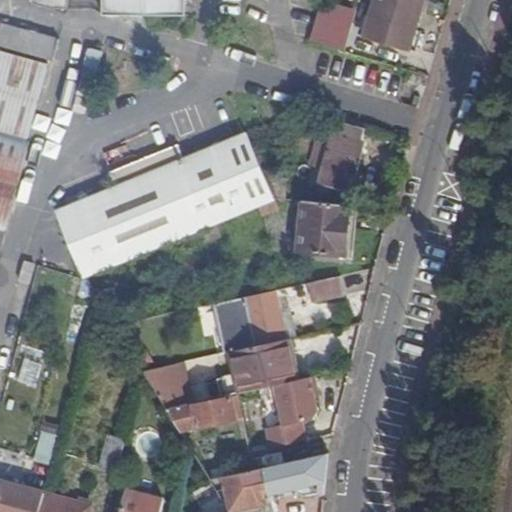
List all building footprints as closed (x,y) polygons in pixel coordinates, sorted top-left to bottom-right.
[(71,13),(71,1),(35,0),(35,6),(46,13),(71,13)] [(106,0),(107,18),(189,20),(189,0),(106,0)] [(412,50),(426,0),(376,0),(366,37),(412,50)] [(348,16),(324,8),(314,43),(345,52),(354,26),(357,19),(348,16)] [(0,48),(54,63),(60,43),(3,27),(0,38),(0,48)] [(0,53),(0,132),(29,141),(50,67),(0,53)] [(362,131),(338,123),(321,186),(350,194),(363,144),(359,143),(362,131)] [(31,143),(0,134),(0,233),(5,235),(31,143)] [(275,201),(250,135),(187,160),(181,145),(114,174),(119,188),(58,213),(84,279),(275,201)] [(352,209),(304,205),(299,253),(347,259),(352,209)] [(347,297),(344,279),(310,286),(314,305),(347,297)] [(260,348),(287,342),(277,294),(215,307),(225,356),(235,353),(260,348)] [(296,383),(287,342),(260,348),(235,353),(240,376),(224,380),(227,400),(238,398),(237,396),(296,383)] [(169,412),(181,409),(175,381),(153,386),(169,412)] [(238,398),(227,400),(181,409),(169,412),(182,433),(237,422),(236,414),(234,406),(240,405),(238,398)] [(51,463),(59,430),(45,426),(37,460),(51,463)] [(119,474),(127,443),(110,438),(101,470),(119,474)] [(326,496),(330,456),(301,462),(302,467),(274,473),(267,475),(271,497),(274,497),(287,493),(296,492),(319,486),(320,491),(321,491),(322,496),(326,496)] [(266,475),(265,470),(212,482),(230,511),(278,511),(277,506),(276,507),(262,510),(259,500),(271,497),(267,475),(266,475)] [(0,511),(41,511),(45,495),(1,483),(0,487),(0,511)] [(162,511),(165,504),(126,493),(121,511),(162,511)] [(90,511),(92,508),(45,495),(41,511),(90,511)]
